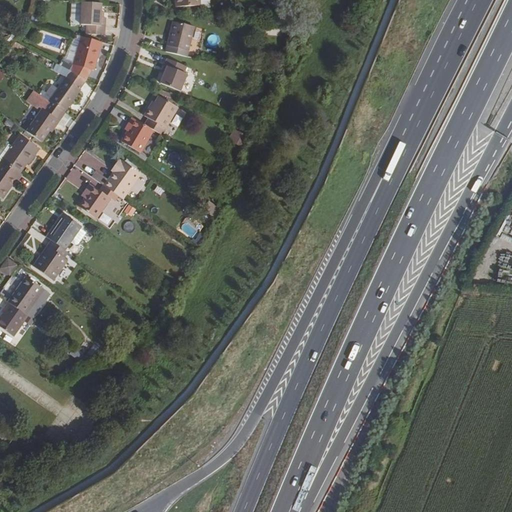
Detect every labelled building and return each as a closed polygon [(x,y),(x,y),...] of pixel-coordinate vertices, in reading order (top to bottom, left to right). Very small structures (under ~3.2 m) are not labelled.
[(175,0),(176,8),(200,7),(200,9),(210,8),(210,0),(175,0)] [(105,28),(106,19),(104,19),(101,19),(101,14),(102,4),(82,3),(71,2),(71,17),(82,18),(82,25),(87,26),(87,34),(105,35),(105,28)] [(187,52),(194,27),(174,23),(168,46),(166,53),(186,57),(187,52)] [(87,80),(94,71),(102,43),(82,37),(74,65),(63,58),(59,65),(72,72),(87,80)] [(186,67),(167,60),(165,66),(168,68),(166,74),(162,84),(181,92),(188,75),(184,74),(186,67)] [(67,78),(72,72),(59,65),(58,65),(55,71),(67,78)] [(67,79),(66,79),(58,89),(49,102),(54,105),(65,113),(81,90),(80,89),(87,80),(72,72),(67,78),(67,79)] [(42,97),(49,102),(58,89),(51,85),(42,97)] [(37,106),(42,110),(48,114),(54,105),(49,102),(42,97),(39,95),(36,100),(40,102),(37,106)] [(144,116),(149,119),(145,126),(153,131),(162,136),(178,109),(159,98),(155,104),(151,110),(149,109),(144,116)] [(48,114),(42,110),(27,132),(43,143),(51,131),(59,121),(60,122),(66,114),(65,113),(54,105),(48,114)] [(122,142),(140,154),(153,131),(145,126),(132,119),(128,126),(131,127),(128,132),(122,142)] [(60,122),(59,121),(51,131),(53,133),(60,122)] [(242,148),(248,137),(233,130),(227,141),(242,148)] [(0,148),(0,158),(2,160),(21,173),(27,164),(29,164),(40,149),(21,136),(12,148),(4,142),(0,148)] [(16,181),(17,182),(23,175),(21,173),(2,160),(0,158),(0,197),(2,199),(16,181)] [(122,161),(120,160),(111,172),(114,173),(122,161)] [(109,180),(105,187),(123,200),(141,175),(122,161),(114,173),(109,180)] [(105,187),(109,180),(95,170),(91,177),(105,187)] [(91,186),(87,191),(82,197),(86,199),(89,194),(87,193),(92,187),(91,186)] [(96,220),(110,200),(92,187),(87,193),(89,194),(86,199),(80,208),(96,220)] [(202,210),(215,218),(219,209),(209,201),(202,210)] [(135,209),(129,205),(124,211),(131,216),(135,209)] [(202,209),(198,214),(212,224),(215,218),(202,210),(202,209)] [(98,220),(108,227),(113,220),(103,213),(98,220)] [(81,227),(63,215),(47,238),(51,241),(53,243),(64,251),(70,242),(80,228),(81,227)] [(192,238),(198,231),(186,222),(180,229),(192,238)] [(87,233),(80,228),(70,242),(75,245),(78,244),(87,233)] [(53,243),(51,241),(40,258),(42,259),(53,243)] [(66,261),(64,260),(68,253),(64,251),(53,243),(42,259),(40,258),(33,267),(53,281),(66,261)] [(10,275),(17,265),(7,258),(0,269),(10,275)] [(43,289),(26,278),(9,302),(26,315),(43,289)] [(0,318),(0,326),(13,337),(24,322),(28,317),(26,315),(9,302),(2,312),(4,313),(0,318)] [(35,321),(28,317),(24,322),(30,327),(35,321)] [(97,348),(103,344),(98,337),(92,341),(97,348)] [(85,341),(82,347),(90,353),(94,347),(85,341)]
